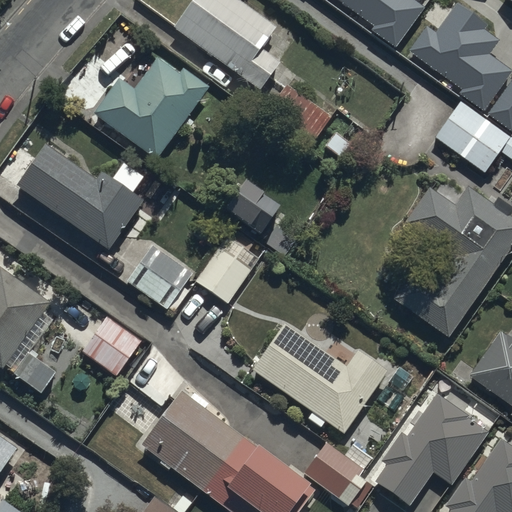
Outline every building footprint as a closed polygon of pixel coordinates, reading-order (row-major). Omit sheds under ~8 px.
[(276,35),(228,0),(196,0),(172,34),(258,98),(280,68),(261,55),(276,35)] [(339,0),(375,25),(371,30),(397,48),(426,7),(415,0),(339,0)] [(436,32),(427,25),(408,50),(461,88),(458,93),(483,111),(511,70),(489,53),(498,40),(483,29),(486,25),(456,4),(436,32)] [(155,165),(207,93),(182,75),(178,80),(155,64),(132,96),(118,86),(92,121),(155,165)] [(511,80),(488,114),(511,131),(511,130),(511,80)] [(331,123),(285,89),(264,116),(310,151),(331,123)] [(457,107),(433,142),(482,177),(497,156),(511,166),(511,140),(511,139),(508,143),(457,107)] [(44,151),(15,193),(108,257),(142,208),(131,201),(143,183),(121,168),(110,184),(100,178),(95,186),(44,151)] [(279,216),(243,191),(224,219),(259,244),(279,216)] [(453,212),(428,195),(404,231),(453,264),(433,294),(410,279),(392,306),(448,343),(511,246),(511,225),(507,222),(511,215),(511,213),(495,202),(490,209),(465,193),(453,212)] [(226,309),(258,264),(247,257),(253,248),(235,235),(229,244),(225,241),(193,286),(226,309)] [(192,280),(151,252),(126,289),(167,317),(192,280)] [(49,310),(0,274),(0,373),(2,375),(6,370),(13,375),(50,324),(42,319),(49,310)] [(116,382),(140,347),(105,323),(81,358),(116,382)] [(286,330),(253,376),(343,440),(387,378),(356,356),(345,372),(286,330)] [(511,348),(497,338),(467,383),(511,412),(511,418),(509,423),(511,424),(511,348)] [(55,379),(27,359),(13,378),(40,399),(55,379)] [(488,430),(436,395),(408,436),(402,432),(381,461),(387,465),(375,482),(410,505),(433,471),(452,483),(488,430)] [(297,511),(309,497),(181,400),(141,452),(220,511),(297,511)] [(511,511),(511,446),(501,439),(473,480),(466,476),(446,505),(451,509),(449,511),(511,511)] [(0,479),(17,456),(0,444),(0,479)] [(324,448),(302,478),(349,511),(366,488),(356,481),(370,462),(351,448),(342,461),(324,448)] [(168,511),(154,501),(146,511),(168,511)]
